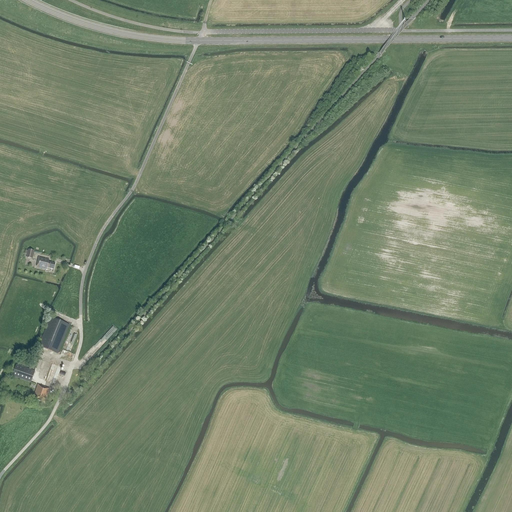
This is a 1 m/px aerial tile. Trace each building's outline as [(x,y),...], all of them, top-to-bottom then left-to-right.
[(32,259),(34,251),(28,250),(28,251),(25,250),(24,255),(26,255),(26,258),(32,259)] [(38,257),(36,267),(46,269),(47,268),(53,269),(55,263),(48,262),(49,260),(38,257)] [(57,354),(69,325),(50,317),(39,346),(57,354)] [(46,381),(56,384),(61,367),(52,364),(46,381)] [(16,365),(12,376),(31,383),(35,371),(16,365)] [(35,394),(33,399),(44,403),(49,389),(46,388),(38,385),(35,394)]
